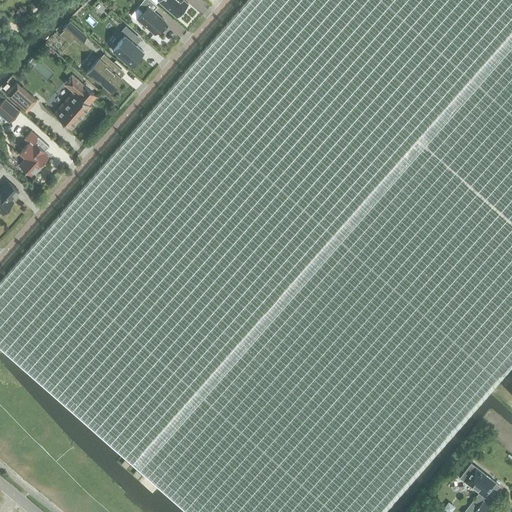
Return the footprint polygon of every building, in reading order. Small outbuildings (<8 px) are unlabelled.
[(511,0),(245,0),(0,279),(0,344),(190,511),(379,511),(511,361),(511,0)] [(157,0),(158,0),(176,16),(188,3),(184,0),(157,0)] [(137,18),(154,33),(165,21),(148,6),(137,18)] [(123,35),(112,48),(130,64),(142,50),(130,40),(135,34),(125,25),(119,31),(123,35)] [(65,36),(81,50),(87,43),(71,29),(65,36)] [(101,56),(97,61),(84,75),(91,81),(93,78),(108,92),(118,80),(106,69),(110,65),(101,56)] [(75,92),(56,115),(62,120),(62,121),(64,123),(64,122),(71,128),(91,105),(84,100),(85,99),(84,98),(90,90),(72,74),(64,83),(75,92)] [(6,94),(26,111),(37,99),(17,82),(6,94)] [(0,104),(0,113),(10,122),(19,112),(5,99),(0,104)] [(29,141),(22,149),(31,156),(22,165),(32,174),(34,172),(35,173),(42,165),(41,164),(48,156),(44,152),(45,151),(45,150),(49,146),(37,136),(37,137),(30,131),(24,137),(29,141)] [(19,187),(8,178),(0,187),(0,186),(0,205),(4,209),(5,208),(6,208),(9,205),(9,203),(13,198),(11,196),(19,187)] [(471,462),(459,476),(479,492),(484,497),(485,496),(485,497),(489,499),(499,485),(496,482),(471,462)] [(491,511),(494,509),(483,500),(473,511),(491,511)]
